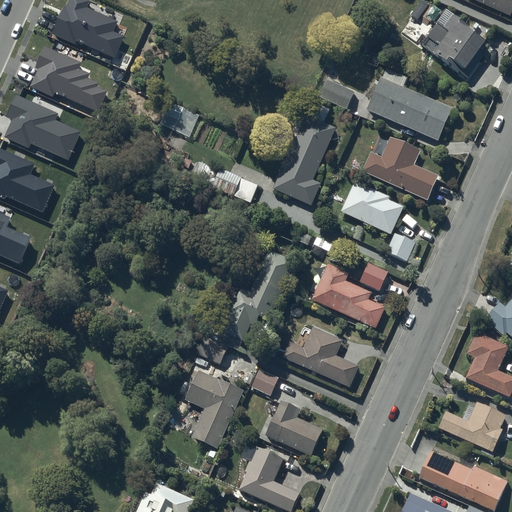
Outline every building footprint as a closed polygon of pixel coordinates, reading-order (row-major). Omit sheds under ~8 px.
[(89,1),(87,0),(67,0),(52,34),(75,44),(76,41),(114,58),(124,36),(113,31),(117,21),(86,7),(89,1)] [(511,0),(465,0),(466,0),(511,21),(511,20),(511,0)] [(468,80),(484,57),(480,54),(486,46),(465,32),(468,28),(446,12),(428,38),(433,42),(427,50),(436,56),(435,58),(468,80)] [(81,62),(44,46),(34,67),(38,69),(30,86),(53,97),(55,93),(98,112),(107,91),(97,86),(99,82),(88,77),(89,73),(78,69),(81,62)] [(451,108),(379,77),(365,110),(437,141),(451,108)] [(356,92),(327,80),(319,98),(348,110),(356,92)] [(58,114),(16,95),(6,117),(11,119),(4,137),(29,148),(31,144),(69,160),(81,131),(55,120),(58,114)] [(190,141),(200,119),(170,106),(165,117),(178,123),(174,133),(190,141)] [(324,188),(313,183),(336,133),(308,120),(274,194),(313,211),(324,188)] [(421,150),(391,137),(382,157),(372,152),(363,172),(429,202),(441,177),(414,165),(421,150)] [(34,163),(0,148),(0,196),(5,199),(6,196),(42,212),(54,185),(30,174),(34,163)] [(219,175),(200,166),(193,182),(214,191),(214,192),(234,201),(234,200),(250,207),(258,189),(241,182),(242,182),(220,172),(219,175)] [(388,196),(354,179),(339,211),(390,235),(403,207),(387,199),(388,196)] [(11,218),(0,212),(0,254),(20,264),(31,237),(7,227),(11,218)] [(407,261),(415,242),(394,233),(386,252),(407,261)] [(318,242),(303,235),(298,245),(314,252),(312,257),(319,260),(323,252),(315,248),(318,242)] [(294,263),(268,252),(250,296),(241,292),(237,303),(232,302),(219,336),(245,346),(251,329),(256,331),(260,322),(269,326),(294,263)] [(386,272),(367,263),(358,282),(378,291),(386,272)] [(328,268),(312,304),(364,328),(362,330),(368,333),(369,330),(376,333),(386,312),(369,304),(372,297),(347,286),(350,278),(328,268)] [(503,337),(506,334),(511,338),(511,298),(504,307),(499,303),(484,321),(503,337)] [(291,346),(283,362),(350,392),(351,390),(360,395),(363,388),(354,384),(360,370),(336,360),(343,345),(313,332),(304,352),(291,346)] [(509,346),(477,333),(468,355),(476,358),(467,379),(510,397),(511,392),(511,377),(498,372),(509,346)] [(198,358),(220,368),(228,351),(207,341),(198,358)] [(241,390),(196,371),(183,400),(202,408),(189,437),(216,449),(241,390)] [(279,383),(260,374),(252,392),(271,400),(279,383)] [(506,417),(477,403),(475,408),(469,406),(462,420),(447,413),(439,429),(493,454),(504,431),(500,430),(506,417)] [(281,404),(265,438),(312,459),(324,432),(298,420),(301,413),(281,404)] [(295,511),(301,498),(274,486),(284,464),(259,453),(253,467),(249,466),(245,477),(247,478),(240,495),(278,511),(295,511)] [(431,453),(419,479),(492,511),(494,511),(508,482),(475,467),(473,471),(431,453)] [(190,511),(194,505),(156,488),(152,498),(146,496),(138,511),(190,511)] [(449,511),(410,494),(401,511),(449,511)]
